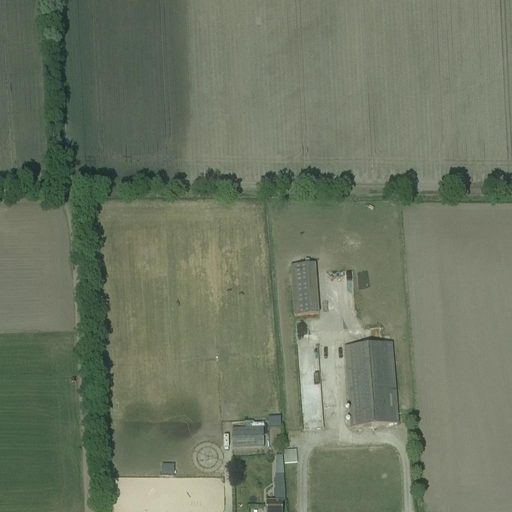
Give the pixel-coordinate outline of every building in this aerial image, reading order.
[(315,264),(292,266),(296,318),(320,316),(315,264)] [(349,295),(356,298),(361,288),(354,285),(349,295)] [(349,427),(398,423),(392,344),(343,348),(349,427)] [(312,432),(330,431),(327,402),(310,404),(312,432)] [(231,450),(263,449),(262,427),(230,429),(231,450)] [(266,511),(285,511),(284,457),(276,457),(277,502),(266,502),(266,511)]
